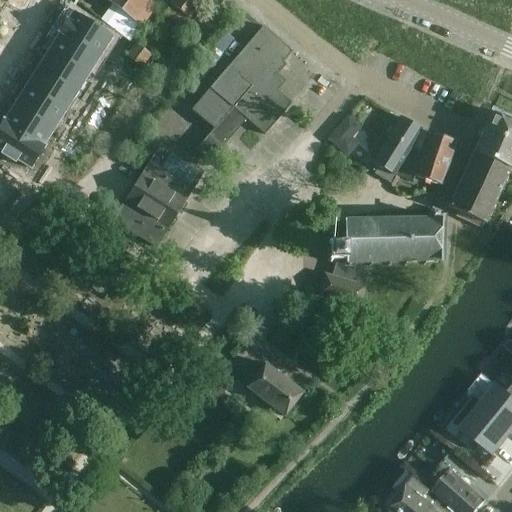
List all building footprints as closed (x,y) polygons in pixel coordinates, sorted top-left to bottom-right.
[(106,0),(113,5),(141,27),(142,27),(143,26),(157,7),(154,5),(147,0),(106,0)] [(188,19),(200,3),(195,0),(172,0),(169,4),(172,6),(165,15),(181,28),(188,19)] [(65,22),(59,33),(97,57),(109,38),(72,15),(67,24),(65,22)] [(265,135),(292,103),(278,91),(286,82),(277,75),(286,64),(282,62),(292,50),(263,25),(212,85),(191,109),(213,128),(196,148),(210,160),(228,139),(222,134),(240,113),(265,135)] [(60,35),(49,52),(89,78),(90,77),(86,74),(97,57),(59,33),(58,33),(60,35)] [(141,69),(151,57),(136,44),(126,56),(141,69)] [(214,50),(197,73),(204,78),(222,55),(215,50),(214,50)] [(49,52),(37,70),(78,96),(89,78),(49,52)] [(37,70),(26,89),(66,114),(78,96),(37,70)] [(130,70),(125,77),(135,85),(140,78),(130,70)] [(125,77),(120,84),(130,92),(135,85),(125,77)] [(26,89),(14,107),(51,130),(62,113),(66,115),(66,114),(26,89)] [(106,104),(101,111),(111,118),(116,111),(106,104)] [(1,123),(1,124),(41,150),(42,148),(40,147),(51,130),(14,107),(3,124),(1,123)] [(473,151),(511,169),(511,165),(511,119),(491,110),(483,128),(473,151)] [(101,111),(96,117),(106,125),(111,118),(101,111)] [(347,117),(327,140),(346,157),(357,144),(350,138),(360,128),(347,117)] [(399,119),(371,163),(378,167),(374,175),(378,177),(388,183),(389,183),(396,188),(397,183),(399,177),(394,174),(410,149),(420,132),(399,119)] [(1,124),(0,125),(0,150),(2,152),(0,154),(0,156),(13,164),(15,160),(29,169),(41,150),(1,124)] [(410,149),(394,174),(399,177),(404,180),(412,183),(414,177),(440,186),(443,177),(450,157),(455,143),(426,133),(421,152),(412,149),(410,149)] [(80,138),(75,145),(85,153),(90,146),(80,138)] [(75,145),(70,152),(80,160),(85,153),(75,145)] [(156,248),(177,215),(203,172),(160,145),(113,220),(156,248)] [(485,225),(511,169),(473,151),(447,208),(457,212),(455,218),(480,230),(483,224),(485,225)] [(48,154),(41,164),(42,165),(48,169),(55,158),(48,154)] [(55,158),(48,169),(55,173),(62,163),(55,158)] [(62,163),(55,173),(62,178),(63,176),(69,167),(62,163)] [(440,263),(441,219),(438,219),(440,215),(439,214),(440,212),(432,209),(431,211),(429,212),(427,218),(425,218),(425,220),(407,220),(407,218),(405,218),(405,220),(389,221),(389,218),(386,218),(386,221),(368,221),(368,219),(366,219),(366,221),(349,222),(349,219),(347,219),(347,222),(345,222),(345,223),(343,223),(343,225),(345,225),(345,227),(345,230),(334,228),(333,240),(330,240),(329,242),(332,245),(332,257),(329,261),(331,263),(334,261),(338,262),(333,278),(325,276),(319,295),(359,307),(365,287),(363,287),(368,272),(351,267),(351,266),(369,265),(369,267),(372,267),(372,265),(387,265),(387,267),(390,267),(389,264),(404,264),(404,267),(407,266),(407,264),(424,263),(424,265),(426,265),(426,263),(440,263)] [(205,384),(193,397),(210,411),(221,397),(223,394),(239,372),(237,371),(228,364),(223,360),(205,384)] [(284,419),(303,394),(264,364),(245,389),(284,419)] [(448,420),(441,428),(447,432),(464,446),(470,438),(491,454),(493,456),(494,455),(499,459),(504,452),(499,448),(511,432),(511,397),(508,394),(487,377),(483,373),(447,419),(448,420)] [(0,452),(34,478),(48,459),(49,458),(0,422),(0,452)] [(449,455),(429,480),(437,487),(438,487),(434,493),(440,499),(436,504),(446,511),(477,511),(486,502),(470,489),(479,480),(449,455)] [(399,494),(386,509),(390,511),(446,511),(436,504),(427,496),(430,492),(412,477),(406,472),(393,489),(395,490),(399,494)]
